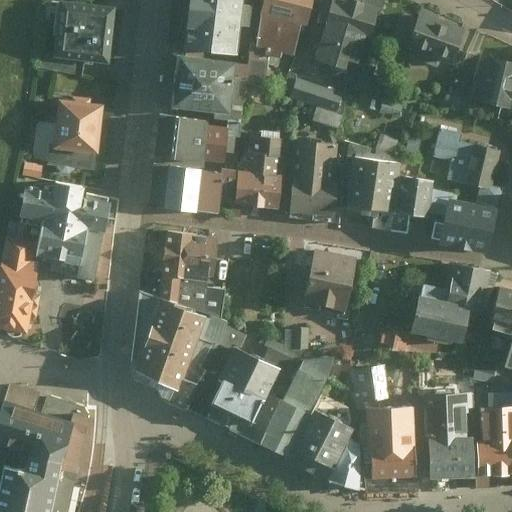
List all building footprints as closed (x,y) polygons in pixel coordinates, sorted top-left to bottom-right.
[(118,6),(68,0),(57,0),(51,56),(112,63),(118,6)] [(251,0),(187,0),(183,46),(247,52),(251,0)] [(311,0),(251,0),(247,52),(298,64),(311,0)] [(375,0),(329,0),(315,59),(361,71),(378,1),(375,0)] [(417,9),(404,45),(450,63),(464,28),(417,9)] [(249,60),(168,51),(162,105),(242,114),(249,60)] [(511,102),(511,61),(481,56),(473,99),(511,106),(511,102)] [(346,89),(300,75),(294,95),(340,109),(346,89)] [(108,102),(52,96),(47,147),(102,153),(108,102)] [(226,121),(160,115),(157,155),(223,161),(226,121)] [(327,129),(301,121),(297,132),(323,140),(327,129)] [(446,127),(439,125),(428,169),(448,174),(447,180),(497,192),(506,152),(462,141),(464,133),(459,132),(460,126),(447,123),(446,127)] [(243,167),(236,167),(233,201),(279,206),(284,155),(280,154),(281,137),(247,134),(243,167)] [(343,143),(294,139),(287,210),(336,215),(343,143)] [(101,167),(102,153),(47,147),(45,161),(101,167)] [(400,162),(351,157),(346,206),(373,209),(395,211),(399,172),(400,162)] [(224,169),(155,163),(151,204),(221,210),(224,169)] [(433,176),(399,172),(395,211),(410,213),(429,215),(429,207),(432,184),(433,176)] [(53,191),(30,187),(23,224),(44,227),(40,254),(69,259),(67,268),(98,274),(107,215),(115,216),(119,191),(55,180),(53,191)] [(432,184),(429,207),(449,209),(451,196),(457,197),(458,187),(432,184)] [(447,219),(438,218),(434,238),(489,248),(497,205),(457,197),(451,196),(449,209),(447,219)] [(395,211),(373,209),(371,227),(408,231),(410,213),(395,211)] [(44,227),(23,224),(21,235),(6,232),(0,261),(0,319),(5,321),(10,328),(21,330),(29,326),(38,327),(45,290),(38,289),(42,268),(37,267),(40,254),(44,227)] [(216,274),(219,230),(162,224),(158,268),(210,274),(216,274)] [(355,255),(313,247),(302,302),(345,310),(355,255)] [(425,292),(419,291),(410,328),(460,341),(469,308),(485,313),(496,271),(453,260),(447,287),(428,282),(425,292)] [(210,274),(158,268),(143,267),(138,290),(208,314),(209,312),(221,317),(226,284),(210,283),(210,274)] [(511,288),(499,284),(485,330),(505,336),(497,361),(511,365),(511,288)] [(157,393),(168,401),(180,376),(198,335),(208,314),(138,290),(129,367),(133,377),(156,386),(157,393)] [(209,312),(208,314),(198,335),(211,341),(217,343),(226,324),(227,320),(221,317),(209,312)] [(387,323),(382,339),(408,348),(414,332),(387,323)] [(220,374),(231,350),(233,345),(239,348),(246,333),(226,324),(217,343),(211,341),(200,365),(204,366),(220,374)] [(284,344),(284,353),(299,358),(310,357),(309,326),(284,327),(284,344)] [(284,353),(284,344),(262,334),(257,342),(267,346),(284,353)] [(180,376),(196,383),(204,366),(200,365),(211,341),(198,335),(180,376)] [(201,416),(260,443),(289,378),(276,372),(279,366),(261,358),(239,348),(233,345),(231,350),(220,374),(204,366),(196,383),(180,376),(168,401),(201,416)] [(286,455),(292,445),(317,392),(323,378),(333,355),(310,357),(299,358),(284,353),(267,346),(261,358),(279,366),(276,372),(289,378),(260,443),(286,455)] [(385,365),(352,366),(353,405),(365,405),(386,404),(385,365)] [(9,382),(0,408),(0,440),(15,446),(13,453),(17,453),(28,456),(29,451),(73,462),(84,406),(50,395),(46,397),(41,412),(33,409),(37,395),(36,390),(9,382)] [(348,406),(317,392),(292,445),(333,466),(348,437),(352,427),(347,424),(351,419),(348,406)] [(427,434),(464,433),(463,413),(471,413),(470,393),(426,394),(427,434)] [(386,404),(365,405),(366,422),(358,422),(358,443),(359,477),(360,490),(366,490),(415,488),(415,475),(413,404),(386,404)] [(481,441),(483,479),(511,477),(511,408),(502,409),(502,415),(487,416),(488,441),(481,441)] [(464,433),(427,434),(428,475),(473,474),(471,433),(464,433)] [(348,437),(333,466),(327,479),(360,490),(359,477),(358,443),(348,437)] [(0,511),(62,511),(73,462),(29,451),(28,456),(17,453),(14,466),(2,465),(0,476),(0,511)]
